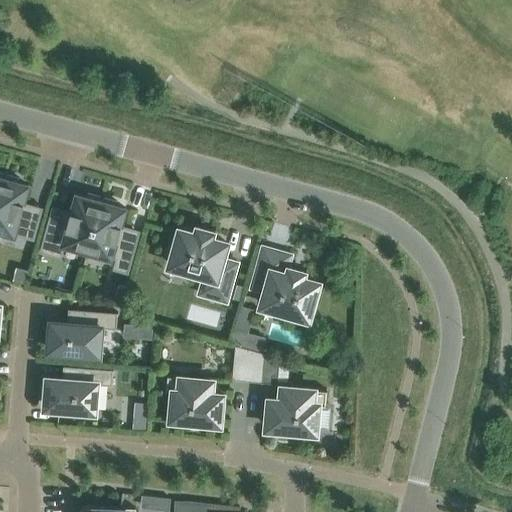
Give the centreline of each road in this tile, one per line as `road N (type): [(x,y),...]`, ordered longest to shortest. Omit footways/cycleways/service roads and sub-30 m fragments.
road 1 (residential): [(418,496),(446,375),(450,319),(436,275),(410,243),(369,217),(0,115)]
road 2 (residential): [(13,457),(30,289)]
